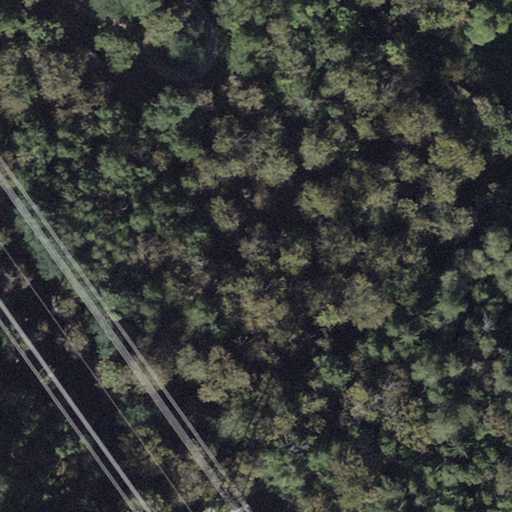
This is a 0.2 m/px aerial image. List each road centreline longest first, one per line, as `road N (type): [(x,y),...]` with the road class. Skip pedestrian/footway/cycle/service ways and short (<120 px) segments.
road 1 (track): [(0,199),(46,267),(160,511)]
road 2 (track): [(188,0),(214,59),(192,78),(60,0)]
